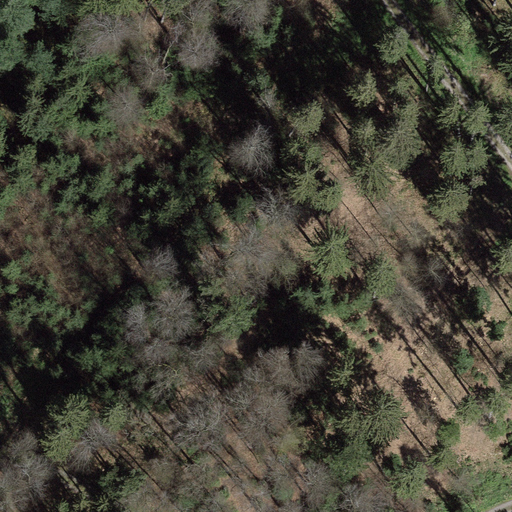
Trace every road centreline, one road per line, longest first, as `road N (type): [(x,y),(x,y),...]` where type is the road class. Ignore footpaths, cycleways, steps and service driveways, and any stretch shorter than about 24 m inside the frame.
road 1 (track): [(511,510),(76,511),(0,465)]
road 2 (track): [(511,157),(383,0)]
